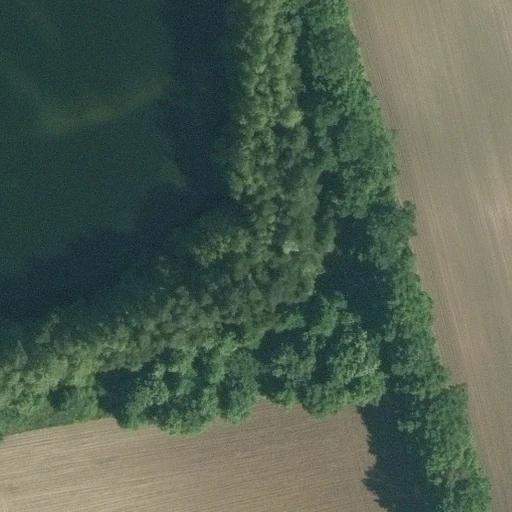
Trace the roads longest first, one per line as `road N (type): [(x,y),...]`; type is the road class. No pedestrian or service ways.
road 1 (unknown): [(438,511),(380,300),(327,282),(270,304),(230,337),(57,375),(0,423)]
road 2 (unknown): [(380,300),(348,231),(344,138),(317,85),(302,0)]
